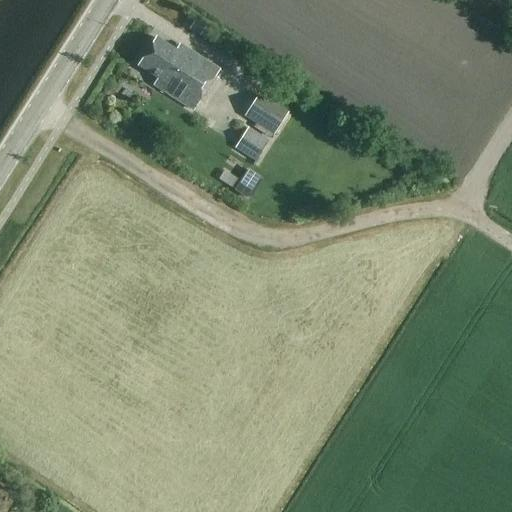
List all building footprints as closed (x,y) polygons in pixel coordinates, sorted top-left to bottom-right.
[(230,56),(236,47),(195,20),(189,29),(230,56)] [(175,51),(155,39),(137,67),(156,80),(153,86),(193,111),(219,71),(178,45),(175,51)] [(104,86),(172,129),(182,114),(113,70),(104,86)] [(274,135),(289,113),(260,94),(245,116),(274,135)] [(255,161),(268,141),(247,128),(235,148),(255,161)] [(240,183),(234,193),(246,201),(259,180),(247,172),(240,183)] [(213,206),(228,186),(217,178),(202,198),(213,206)] [(185,189),(200,195),(204,184),(190,179),(185,189)] [(154,191),(149,202),(198,228),(204,217),(154,191)]
